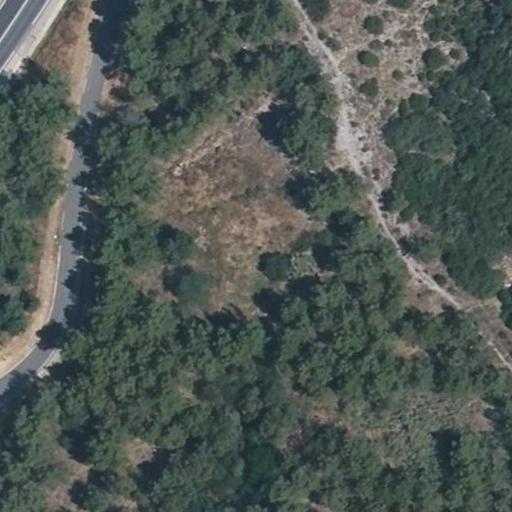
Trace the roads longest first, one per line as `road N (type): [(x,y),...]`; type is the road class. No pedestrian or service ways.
road 1 (track): [(291,0),(339,84),(355,151),(404,253),(511,366)]
road 2 (unclassified): [(0,388),(23,383),(66,301),(87,135),(122,0)]
